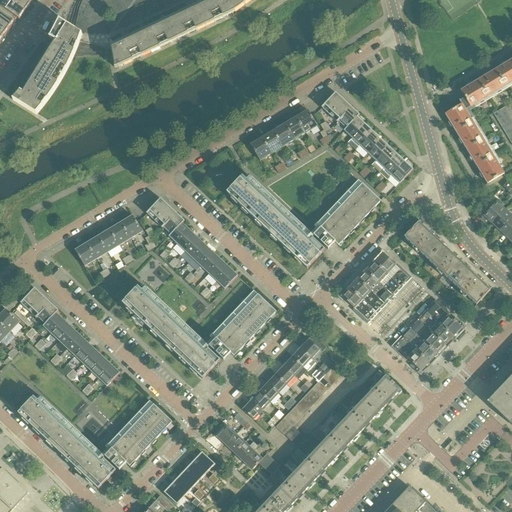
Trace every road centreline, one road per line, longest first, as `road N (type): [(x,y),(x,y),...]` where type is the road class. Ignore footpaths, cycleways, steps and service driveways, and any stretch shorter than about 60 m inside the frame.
road 1 (residential): [(159,177),(400,32)]
road 2 (residential): [(198,423),(30,263)]
road 3 (residential): [(303,313),(159,177)]
road 4 (residential): [(318,297),(409,204),(443,192)]
road 5 (tertiary): [(443,192),(400,32)]
road 6 (residential): [(437,408),(318,297)]
road 7 (residential): [(30,263),(159,177)]
road 8 (residential): [(198,423),(303,313)]
road 9 (residential): [(100,511),(0,413)]
road 10 (unclassified): [(414,433),(452,466),(492,425),(511,444)]
